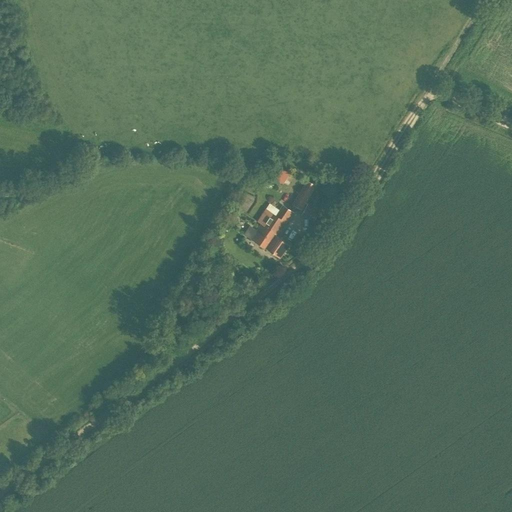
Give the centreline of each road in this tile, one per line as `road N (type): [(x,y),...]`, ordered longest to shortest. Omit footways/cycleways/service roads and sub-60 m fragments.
road 1 (track): [(0,493),(322,250),(422,102)]
road 2 (track): [(422,102),(486,0)]
